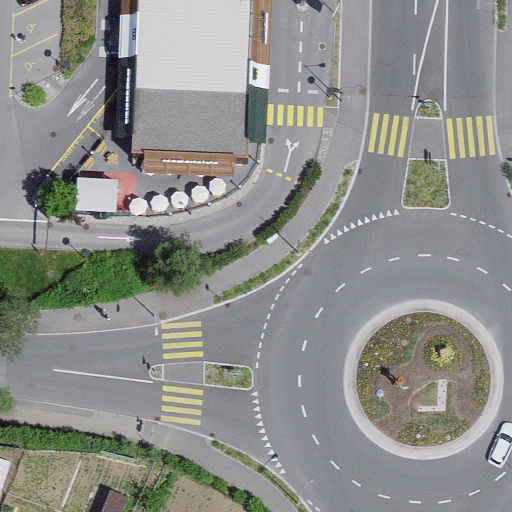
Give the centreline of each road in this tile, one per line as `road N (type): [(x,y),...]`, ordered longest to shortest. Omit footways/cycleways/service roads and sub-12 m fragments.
road 1 (tertiary): [(505,294),(438,48),(434,0)]
road 2 (tertiary): [(425,0),(421,49),(352,284)]
road 3 (residential): [(70,373),(189,400),(313,449)]
road 4 (residential): [(318,318),(191,353),(70,373)]
road 5 (tertiary): [(505,294),(431,263),(390,267),(352,284)]
road 6 (tertiary): [(318,318),(297,383),(313,449)]
